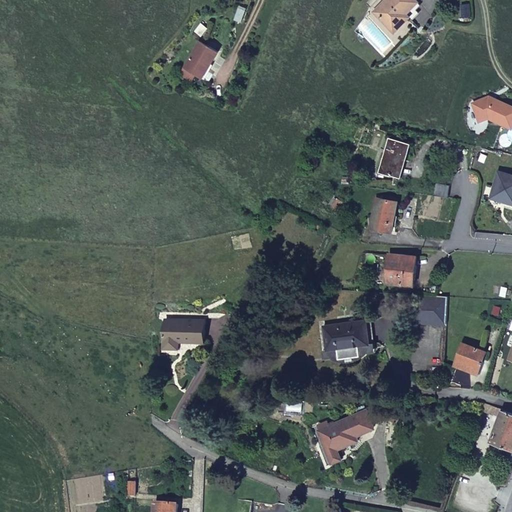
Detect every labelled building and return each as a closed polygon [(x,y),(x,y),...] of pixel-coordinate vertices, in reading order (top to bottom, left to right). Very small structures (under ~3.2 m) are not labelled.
[(394,33),(404,23),(400,20),(405,16),(417,4),(412,0),(387,0),(380,7),(385,12),(379,19),(394,33)] [(374,14),(379,19),(385,12),(380,7),(374,14)] [(200,78),(216,52),(197,41),(182,67),(193,74),(200,78)] [(193,74),(182,67),(177,74),(189,80),(193,74)] [(472,105),(479,123),(488,120),(511,130),(511,129),(511,108),(488,98),(472,105)] [(400,161),(405,163),(410,146),(389,141),(380,174),(395,178),(400,161)] [(395,178),(401,179),(405,163),(400,161),(395,178)] [(511,177),(498,173),(490,199),(511,204),(511,177)] [(435,185),(434,197),(447,198),(449,187),(435,185)] [(392,233),(397,204),(376,200),(371,229),(392,233)] [(337,201),(332,208),(338,211),(342,204),(337,201)] [(306,239),(325,250),(330,240),(311,229),(306,239)] [(416,259),(388,256),(386,284),(414,286),(416,259)] [(446,326),(447,298),(438,298),(413,296),(411,324),(446,326)] [(500,308),(493,307),(491,315),(498,317),(500,308)] [(178,343),(204,344),(204,322),(165,321),(164,349),(178,350),(178,343)] [(326,351),(326,352),(337,351),(338,359),(338,360),(360,357),(360,356),(359,348),(370,346),(366,322),(323,327),(326,351)] [(488,353),(462,344),(454,367),(480,376),(488,353)] [(359,348),(360,356),(368,355),(367,351),(375,350),(374,345),(370,346),(359,348)] [(326,352),(326,351),(322,352),(323,357),(330,356),(330,360),(338,359),(337,351),(326,352)] [(210,394),(202,390),(199,394),(208,398),(210,394)] [(199,394),(193,407),(201,411),(208,398),(199,394)] [(511,415),(483,404),(481,411),(500,418),(491,443),(500,446),(496,456),(510,461),(511,456),(511,415)] [(367,411),(319,431),(326,451),(348,442),(349,446),(358,442),(357,438),(373,431),(374,428),(367,411)] [(348,442),(326,451),(328,455),(332,465),(341,461),(337,451),(349,446),(348,442)] [(462,466),(456,464),(452,475),(458,477),(462,466)] [(128,497),(136,497),(136,495),(136,485),(129,484),(128,497)] [(154,511),(176,511),(177,506),(165,505),(166,501),(159,501),(159,505),(155,504),(154,511)] [(251,511),(253,503),(239,501),(236,511),(251,511)]
